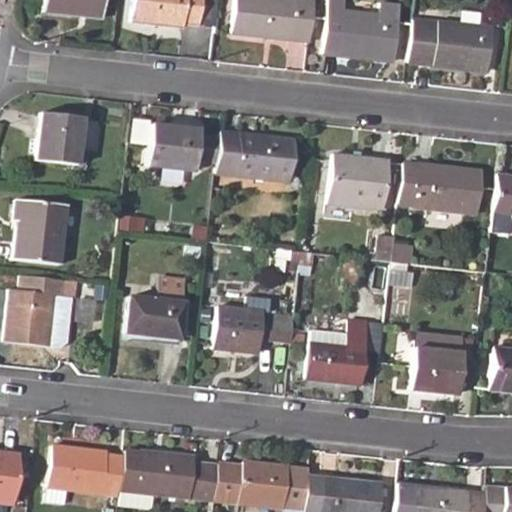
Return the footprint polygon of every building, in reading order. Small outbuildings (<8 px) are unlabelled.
[(38,0),(38,10),(66,12),(66,16),(96,18),(97,0),(38,0)] [(127,0),(125,23),(178,28),(178,23),(195,24),(197,0),(127,0)] [(216,0),(203,0),(202,20),(215,21),(216,0)] [(228,0),(225,32),(303,40),(308,0),(228,0)] [(323,0),(318,53),(387,59),(392,2),(374,1),(372,13),(337,10),(338,0),(323,0)] [(407,18),(402,61),(480,70),(485,27),(407,18)] [(34,110),(29,156),(72,162),(76,114),(34,110)] [(144,122),(139,164),(187,169),(188,157),(200,158),(202,135),(191,134),(192,127),(144,122)] [(209,159),(208,171),(285,179),(290,137),(212,128),(212,136),(209,159)] [(209,159),(212,136),(202,135),(200,158),(209,159)] [(328,152),(322,201),(377,207),(381,158),(328,152)] [(396,162),(391,203),(404,204),(406,206),(468,213),(473,171),(411,163),(410,164),(396,162)] [(490,172),(485,212),(502,214),(502,216),(511,217),(511,172),(510,172),(510,174),(490,172)] [(7,219),(3,258),(51,263),(58,203),(5,198),(4,219),(7,219)] [(485,212),(483,229),(500,231),(502,216),(502,214),(485,212)] [(412,240),(376,237),(373,259),(410,262),(412,240)] [(60,279),(15,273),(13,289),(0,287),(0,338),(51,345),(57,341),(62,295),(58,295),(60,279)] [(120,294),(116,331),(171,337),(177,278),(152,275),(149,297),(120,294)] [(60,279),(58,295),(62,295),(67,296),(69,280),(60,279)] [(241,293),(240,307),(263,310),(264,295),(241,293)] [(263,310),(240,307),(209,304),(204,345),(250,351),(252,335),(285,339),(288,313),(263,310)] [(303,331),(299,379),(355,384),(361,321),(342,320),(341,334),(303,331)] [(405,347),(401,389),(449,394),(454,353),(405,347)] [(511,351),(484,347),(479,389),(511,392),(511,351)] [(62,487),(112,492),(113,487),(117,454),(100,452),(100,451),(45,445),(39,500),(60,502),(62,487)] [(117,454),(113,487),(145,491),(207,498),(210,463),(185,460),(186,454),(131,448),(131,451),(118,449),(117,454)] [(0,450),(0,500),(10,501),(14,452),(0,450)] [(210,463),(207,498),(219,498),(274,506),(279,466),(234,460),(233,466),(210,463)] [(299,473),(295,511),(369,511),(373,482),(299,473)] [(479,493),(476,511),(496,511),(499,487),(480,484),(479,493)] [(407,486),(404,511),(476,511),(479,493),(407,486)] [(145,491),(113,487),(112,492),(111,501),(143,505),(145,491)] [(511,511),(511,488),(499,487),(496,511),(511,511)]
